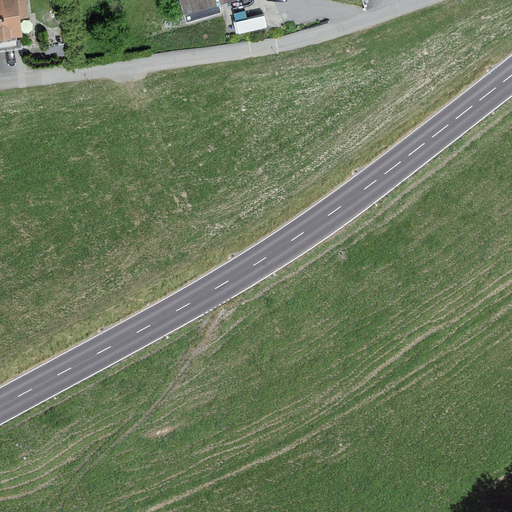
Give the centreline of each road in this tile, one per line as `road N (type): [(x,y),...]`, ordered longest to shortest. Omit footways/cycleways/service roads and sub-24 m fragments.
road 1 (primary): [(511,75),(310,227),(192,302),(0,405)]
road 2 (residential): [(0,82),(274,44),(422,0)]
